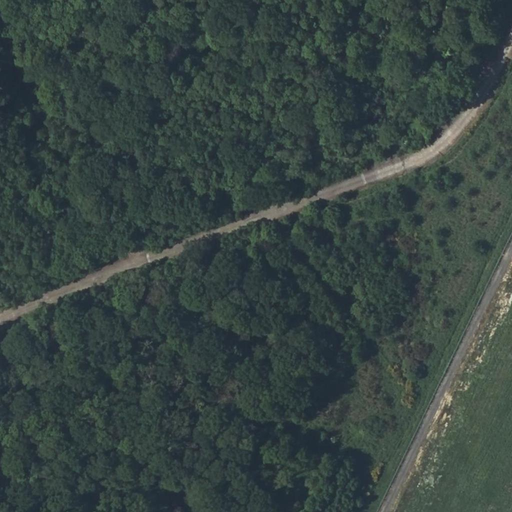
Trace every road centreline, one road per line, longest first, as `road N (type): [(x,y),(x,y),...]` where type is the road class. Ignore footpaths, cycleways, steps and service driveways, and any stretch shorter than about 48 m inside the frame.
road 1 (unclassified): [(0,321),(414,160),(446,137),(479,95),(511,26)]
road 2 (track): [(511,249),(387,511)]
